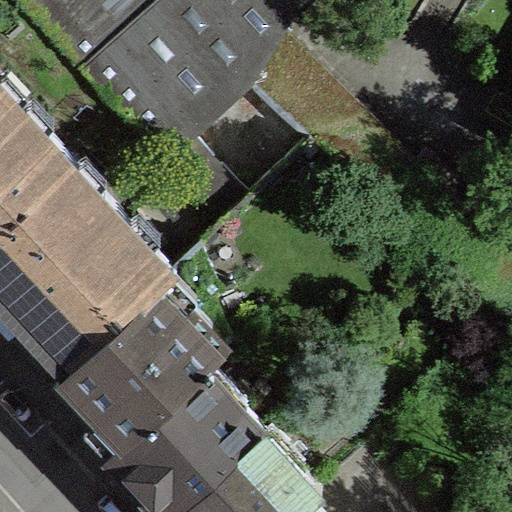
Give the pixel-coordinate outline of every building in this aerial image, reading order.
[(298,0),(22,0),(222,217),(250,191),(195,132),(252,78),(283,25),(298,0)] [(283,25),(252,78),(511,337),(511,251),(442,181),(452,171),(426,145),(415,156),(283,25)] [(0,116),(22,97),(0,73),(0,116)] [(0,286),(68,360),(174,262),(22,97),(0,116),(0,286)] [(113,439),(207,352),(223,337),(174,285),(185,274),(174,262),(68,360),(58,370),(75,388),(72,390),(69,393),(113,439)] [(126,466),(165,508),(252,427),(262,419),(241,396),(230,406),(199,372),(213,359),(207,352),(113,439),(108,446),(126,466)] [(289,467),(252,427),(165,508),(168,511),(286,511),(296,503),(320,481),(299,458),(289,467)] [(304,511),(296,503),(286,511),(304,511)]
